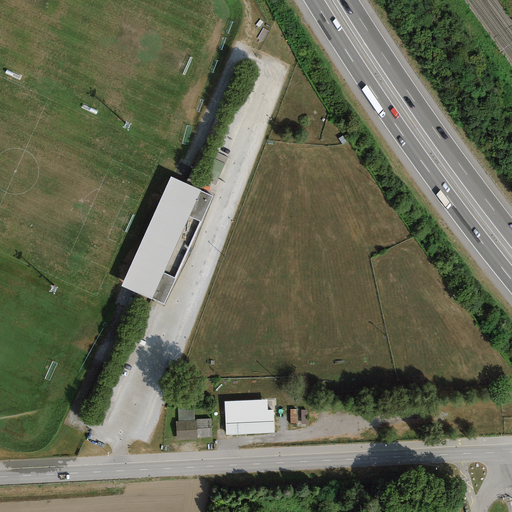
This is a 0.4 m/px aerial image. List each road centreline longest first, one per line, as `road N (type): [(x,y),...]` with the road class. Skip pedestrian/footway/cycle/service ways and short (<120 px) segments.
road 1 (tertiary): [(511,452),(0,477)]
road 2 (motorway): [(313,0),(511,281)]
road 3 (motorway): [(511,234),(347,0)]
